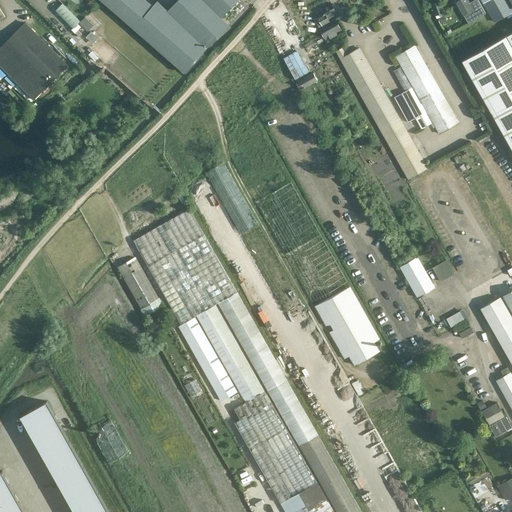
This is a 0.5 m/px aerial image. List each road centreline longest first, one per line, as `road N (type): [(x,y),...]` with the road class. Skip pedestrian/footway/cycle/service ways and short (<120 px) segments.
road 1 (track): [(98,183),(281,511)]
road 2 (track): [(424,340),(270,77),(235,41)]
road 3 (track): [(371,372),(344,367),(228,165),(216,103),(197,81)]
road 4 (track): [(469,127),(391,0)]
road 5 (unknown): [(392,511),(330,400)]
road 6 (unknown): [(476,278),(487,255),(441,170)]
road 7 (unknown): [(20,458),(10,426),(29,402),(51,397),(68,427)]
